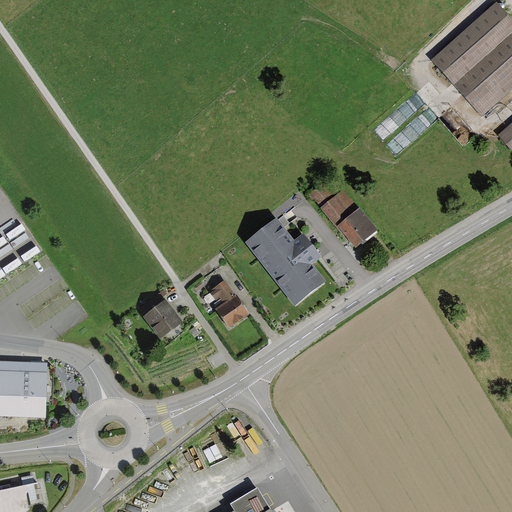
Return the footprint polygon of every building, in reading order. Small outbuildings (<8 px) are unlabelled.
[(511,19),(498,3),(432,61),(482,118),(511,91),(511,19)] [(511,125),(499,137),(511,151),(511,125)] [(378,231),(332,177),(309,195),(356,250),(378,231)] [(278,219),(246,244),(296,307),(327,282),(313,265),(323,258),(304,234),(295,241),(278,219)] [(249,316),(226,281),(209,293),(216,303),(220,301),(224,307),(217,312),(230,331),(249,316)] [(184,323),(166,301),(144,319),(161,341),(184,323)] [(0,417),(46,419),(48,373),(0,371),(0,417)] [(43,502),(36,473),(0,479),(0,511),(23,511),(26,507),(43,502)] [(270,511),(258,490),(230,506),(234,511),(270,511)]
